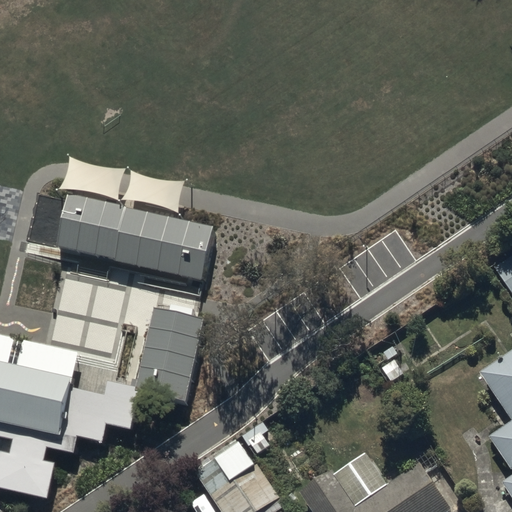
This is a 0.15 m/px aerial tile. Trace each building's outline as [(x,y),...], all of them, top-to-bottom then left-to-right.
[(215,226),(66,196),(55,251),(204,282),(215,226)] [(511,255),(495,267),(511,292),(511,255)] [(125,339),(0,312),(0,411),(83,429),(94,375),(116,379),(125,339)] [(511,350),(481,372),(511,417),(511,423),(492,437),(511,466),(511,477),(504,483),(511,495),(511,350)] [(281,511),(288,507),(241,441),(194,474),(220,511),(281,511)] [(315,511),(450,511),(452,510),(421,465),(361,506),(338,472),(304,496),(315,511)]
